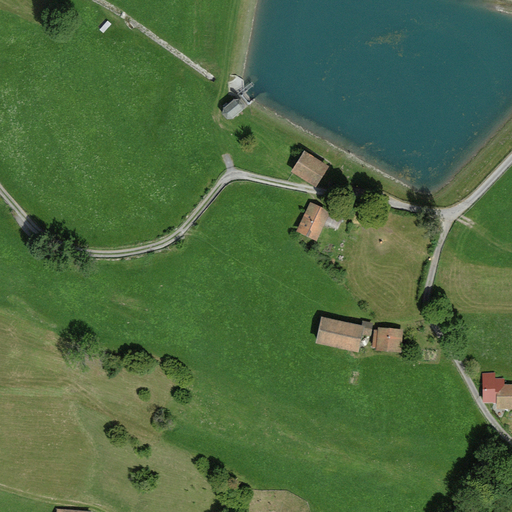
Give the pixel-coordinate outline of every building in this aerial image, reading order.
[(233,99),(223,108),(222,113),(226,119),(232,118),(243,110),(244,105),(239,99),(233,99)] [(304,151),(291,172),(316,187),(329,166),(304,151)] [(342,219),(310,203),(296,231),(316,241),(325,223),(337,229),(342,219)] [(362,324),(321,317),(316,343),(358,352),(361,335),(370,336),(373,323),(362,321),(362,324)] [(404,329),(377,327),(377,330),(374,330),(372,347),(376,348),(376,351),(402,353),(404,329)] [(494,373),(482,373),(483,402),(493,402),(493,403),(496,403),(496,410),(511,409),(511,385),(503,385),(503,379),(494,379),(494,373)]
